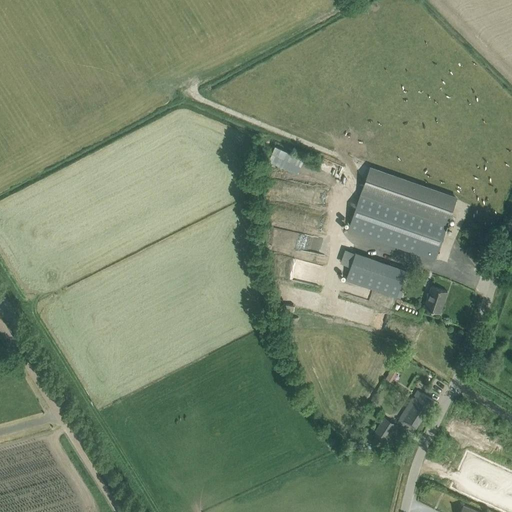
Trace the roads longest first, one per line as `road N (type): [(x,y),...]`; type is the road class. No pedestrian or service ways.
road 1 (tertiary): [(131,511),(0,301)]
road 2 (unclassified): [(453,385),(511,224)]
road 3 (unclassified): [(403,511),(453,385)]
